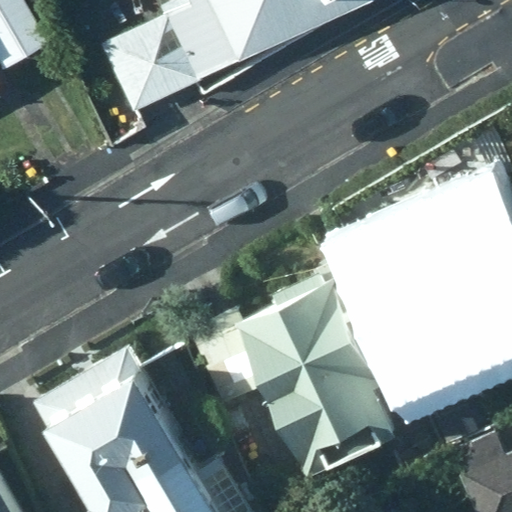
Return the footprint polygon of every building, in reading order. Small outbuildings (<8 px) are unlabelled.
[(16,0),(0,0),(0,59),(38,37),(16,0)] [(92,33),(125,106),(330,0),(147,0),(150,6),(92,33)] [(2,154),(0,155),(0,183),(15,175),(2,154)] [(376,227),(345,240),(408,395),(477,367),(464,337),(478,331),(486,352),(511,341),(511,227),(493,182),(478,189),(472,176),(426,196),(423,185),(368,208),(376,227)] [(234,300),(186,321),(219,398),(254,382),(301,472),(391,430),(368,380),(375,377),(342,305),(354,299),(334,253),(313,262),(316,265),(266,287),(267,290),(236,305),(234,300)] [(192,464),(117,339),(25,395),(87,511),(252,511),(215,449),(192,464)] [(491,419),(477,389),(427,410),(441,442),(491,419)] [(476,511),(511,511),(511,443),(500,449),(490,425),(448,445),(476,511)] [(10,511),(0,493),(0,511),(10,511)]
